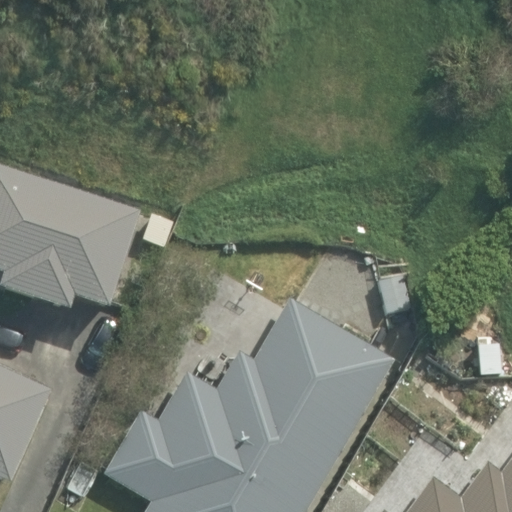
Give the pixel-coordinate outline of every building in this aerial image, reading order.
[(102,314),(132,217),(0,176),(0,296),(62,315),(66,303),(102,314)] [(384,316),(407,312),(400,278),(377,283),(384,316)] [(344,338),(284,303),(250,363),(235,355),(213,394),(182,376),(154,424),(137,414),(100,478),(149,506),(145,511),(304,511),(391,363),(373,353),(385,333),(357,317),(344,338)] [(474,382),(501,379),(498,355),(472,358),(474,382)] [(0,488),(3,490),(44,397),(0,377),(0,488)] [(511,511),(511,454),(497,475),(484,465),(456,502),(428,482),(404,511),(511,511)]
